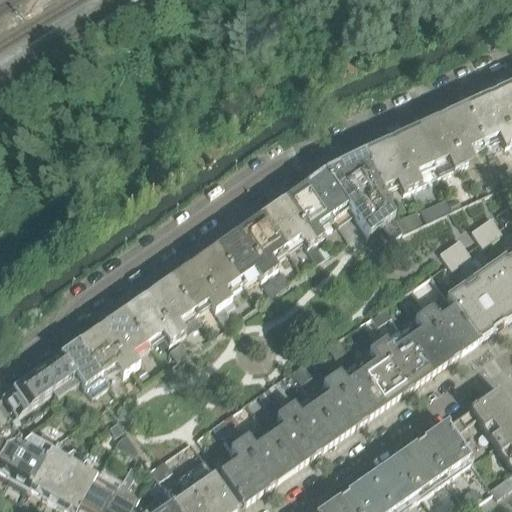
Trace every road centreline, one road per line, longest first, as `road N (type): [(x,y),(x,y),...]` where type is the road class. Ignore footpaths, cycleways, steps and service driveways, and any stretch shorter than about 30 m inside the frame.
road 1 (residential): [(0,374),(44,344),(80,305),(283,162),(511,64)]
road 2 (residential): [(511,357),(292,511)]
